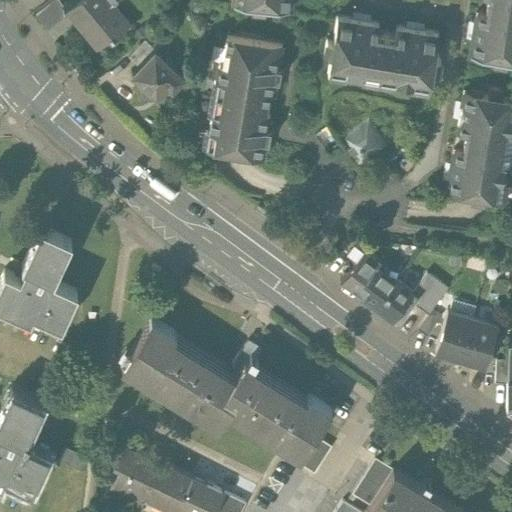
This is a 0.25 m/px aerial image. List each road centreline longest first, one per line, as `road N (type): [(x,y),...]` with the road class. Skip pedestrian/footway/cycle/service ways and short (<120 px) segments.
road 1 (secondary): [(14,73),(55,118),(511,461)]
road 2 (residential): [(308,511),(375,403)]
